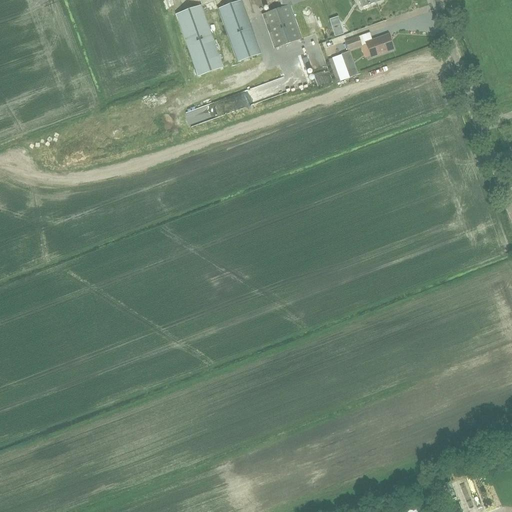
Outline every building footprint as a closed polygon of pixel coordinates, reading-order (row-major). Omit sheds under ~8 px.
[(260,53),(241,0),(217,9),(237,62),(260,53)] [(358,0),(361,8),(382,0),(381,0),(278,0),(281,7),(262,14),(275,48),(301,38),(289,5),(302,0),(358,0)] [(175,14),(197,77),(223,68),(200,5),(175,14)] [(365,43),(370,58),(393,49),(388,35),(365,43)] [(358,38),(345,43),(347,50),(361,45),(358,38)] [(166,106),(161,107),(162,120),(185,118),(184,101),(166,102),(166,106)]
